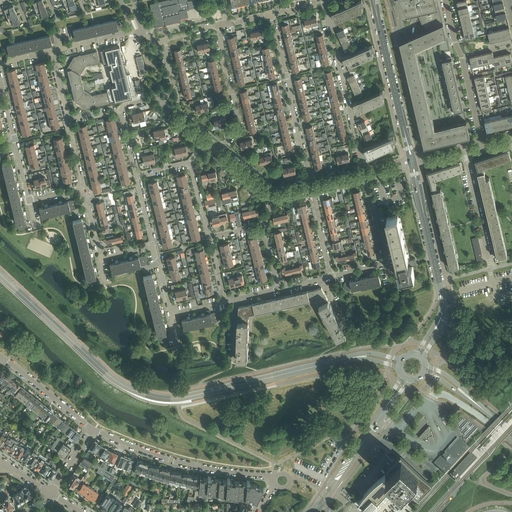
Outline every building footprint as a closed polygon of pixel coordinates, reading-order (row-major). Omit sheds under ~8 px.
[(167,0),(150,4),(155,27),(163,25),(165,24),(165,25),(181,21),(180,19),(188,17),(186,9),(189,9),(200,6),(198,0),(191,0),(187,1),(187,0),(167,0)] [(338,10),(332,12),(336,22),(337,22),(343,20),(363,10),(361,6),(364,5),(361,0),(360,0),(338,10)] [(415,8),(438,3),(437,0),(401,0),(406,10),(415,8)] [(503,1),(491,4),(492,9),(504,6),(503,1)] [(75,5),(74,3),(65,6),(67,12),(69,14),(76,12),(74,9),(77,8),(77,7),(75,5)] [(443,23),(438,3),(415,8),(425,31),(443,23)] [(37,13),(45,9),(43,4),(35,8),(37,13)] [(4,10),(6,15),(15,11),(12,5),(4,6),(5,9),(4,9),(4,10)] [(504,6),(492,9),(493,14),(506,11),(504,6)] [(46,11),(45,9),(37,13),(39,18),(40,21),(47,19),(46,15),(48,14),(47,11),(46,11)] [(17,16),(15,11),(6,15),(8,20),(17,16)] [(506,11),(493,14),(495,20),(507,17),(506,11)] [(18,18),(17,16),(8,20),(10,25),(11,27),(19,26),(19,25),(18,26),(17,22),(20,21),(19,21),(18,18)] [(118,29),(118,28),(116,20),(101,23),(103,32),(109,31),(110,33),(112,32),(112,30),(118,29)] [(98,36),(98,34),(103,32),(101,23),(87,27),(89,36),(95,34),(95,36),(98,36)] [(400,43),(424,147),(470,137),(466,121),(465,122),(466,124),(462,125),(462,124),(459,125),(459,126),(455,127),(455,126),(451,126),(452,128),(448,129),(447,127),(444,128),(444,129),(440,130),(440,129),(437,130),(437,133),(435,133),(434,131),(433,131),(432,127),(433,127),(432,124),(431,124),(430,120),(432,120),(431,116),(429,117),(428,113),(430,112),(429,109),(427,110),(427,105),(428,105),(427,102),(426,102),(425,98),(426,98),(426,95),(424,95),(423,91),(425,90),(424,87),(422,87),(421,83),(423,83),(422,80),(421,80),(420,76),(421,76),(420,72),(419,73),(418,69),(420,68),(419,65),(417,66),(416,62),(418,61),(417,58),(415,58),(414,54),(416,54),(415,51),(414,49),(417,48),(418,49),(445,37),(446,38),(447,38),(443,23),(425,31),(400,43)] [(75,39),(81,38),(81,40),(84,39),(83,37),(89,36),(87,27),(73,30),(73,32),(74,37),(75,38),(75,39)] [(339,38),(346,35),(349,34),(348,32),(345,33),(344,29),(343,29),(341,30),(337,32),(339,38)] [(348,38),(346,35),(339,38),(342,43),(351,39),(350,37),(348,38)] [(43,46),(43,48),(46,48),(46,46),(52,44),(51,43),(50,36),(35,39),(37,48),(43,46)] [(29,50),(29,52),(32,51),(31,49),(37,48),(35,39),(21,42),(23,51),(29,50)] [(351,39),(342,43),(344,49),(354,45),(351,39)] [(15,53),(15,55),(18,55),(17,53),(23,51),(21,42),(6,46),(8,54),(9,55),(15,53)] [(134,44),(122,46),(126,61),(138,58),(134,44)] [(372,45),(350,55),(349,55),(343,58),(347,68),(347,67),(353,65),(374,56),(372,51),(374,50),(372,45)] [(119,46),(100,51),(104,66),(110,64),(111,68),(109,69),(112,81),(114,81),(115,86),(106,88),(110,103),(132,98),(129,88),(127,77),(123,63),(124,63),(123,56),(121,56),(119,46)] [(73,58),(67,68),(75,102),(86,109),(110,103),(106,88),(88,93),(83,71),(104,66),(100,51),(73,58)] [(475,56),(470,57),(472,67),(478,66),(475,56)] [(442,68),(445,68),(452,103),(451,103),(453,111),(463,109),(453,57),(443,59),(443,62),(441,63),(442,68)] [(95,83),(104,82),(103,73),(94,74),(95,83)] [(347,78),(350,83),(356,80),(359,79),(359,77),(356,78),(354,75),(351,76),(347,78)] [(352,89),(359,86),(362,84),(361,82),(358,84),(356,80),(350,83),(352,89)] [(361,90),(359,86),(352,89),(355,94),(364,90),(364,88),(361,90)] [(192,98),(191,96),(195,95),(194,89),(190,90),(184,92),(185,98),(186,97),(186,100),(192,98)] [(360,101),(360,100),(353,103),(358,113),(364,110),(384,101),(382,97),(385,95),(383,90),(360,101)] [(202,111),(208,110),(207,103),(204,104),(203,101),(200,102),(201,104),(202,111)] [(511,111),(490,117),(491,119),(511,114),(511,111)] [(304,120),(311,119),(310,116),(313,115),(312,112),(309,113),(303,114),(304,120)] [(360,129),(367,126),(370,124),(368,119),(365,120),(362,121),(358,123),(360,129)] [(490,120),(485,122),(487,131),(493,130),(490,120)] [(369,129),(367,126),(360,129),(363,134),(373,130),(372,128),(369,129)] [(363,134),(365,140),(375,135),(373,130),(363,134)] [(368,158),(395,146),(393,142),(396,141),(393,136),(370,146),(364,149),(368,158)] [(508,151),(500,154),(503,162),(511,159),(508,151)] [(265,156),(267,163),(273,162),(271,152),(265,154),(265,156)] [(494,156),(497,164),(503,162),(500,154),(494,156)] [(494,156),(488,158),(491,166),(497,164),(494,156)] [(488,158),(482,160),(485,168),(491,166),(488,158)] [(476,162),(480,174),(485,173),(484,169),(485,168),(482,160),(476,162)] [(460,162),(452,165),(455,174),(463,171),(460,162)] [(12,169),(11,163),(2,165),(5,180),(14,177),(13,171),(15,171),(14,168),(12,169)] [(452,165),(446,167),(449,176),(455,174),(452,165)] [(446,167),(440,169),(443,178),(449,176),(446,167)] [(440,169),(434,171),(437,180),(443,178),(440,169)] [(211,181),(218,179),(216,171),(209,173),(211,181)] [(431,184),(432,187),(437,186),(435,180),(437,180),(434,171),(428,173),(431,184)] [(209,173),(202,175),(204,183),(211,181),(209,173)] [(486,178),(485,173),(480,174),(480,176),(479,176),(482,186),(491,184),(489,178),(486,178)] [(5,180),(9,194),(18,192),(17,186),(19,185),(18,183),(16,183),(14,177),(5,180)] [(100,184),(92,186),(93,193),(102,191),(100,184)] [(492,190),(491,184),(482,186),(484,195),(488,194),(487,191),(492,190)] [(437,186),(432,187),(433,190),(432,190),(436,207),(444,205),(441,189),(437,190),(437,186)] [(484,195),(485,201),(494,199),(492,190),(487,191),(488,194),(484,195)] [(9,194),(12,208),(21,206),(20,200),(22,200),(21,197),(19,198),(18,192),(9,194)] [(232,201),(231,197),(229,192),(222,193),(224,199),(225,203),(232,201)] [(127,203),(128,203),(134,202),(133,195),(125,196),(127,203)] [(496,205),(494,199),(485,201),(487,207),(496,205)] [(74,209),(77,208),(78,205),(77,202),(75,200),(72,200),(68,201),(69,206),(73,205),(74,209)] [(61,201),(59,201),(59,203),(53,205),(56,214),(70,210),(69,206),(68,201),(62,203),(61,201)] [(96,203),(98,210),(104,209),(106,208),(104,201),(96,203)] [(41,217),(56,214),(53,205),(48,206),(47,204),(45,205),(45,207),(39,208),(41,217)] [(299,213),(301,212),(307,211),(306,204),(297,206),(299,213)] [(439,222),(448,220),(444,205),(436,207),(439,222)] [(492,212),(497,211),(496,205),(487,207),(489,216),(493,215),(492,212)] [(12,208),(16,223),(25,221),(24,215),(25,214),(25,212),(23,212),(21,206),(12,208)] [(130,217),(138,215),(136,209),(130,210),(131,213),(129,213),(130,217)] [(489,216),(490,222),(499,220),(497,211),(492,212),(493,215),(489,216)] [(219,215),(221,223),(228,222),(226,213),(219,215)] [(282,222),(280,216),(278,216),(277,214),(273,216),(275,223),(282,222)] [(133,224),(139,222),(138,215),(130,217),(132,224),(133,224)] [(221,223),(219,215),(212,217),(214,225),(221,223)] [(410,260),(409,257),(400,217),(399,217),(398,215),(387,217),(388,217),(386,218),(398,268),(400,279),(415,275),(412,265),(416,264),(416,263),(415,259),(410,260)] [(72,221),(76,236),(85,234),(84,228),(86,227),(85,224),(83,225),(81,219),(72,221)] [(335,219),(334,219),(328,221),(330,228),(336,226),(337,226),(335,219)] [(359,228),(362,228),(368,226),(366,219),(360,221),(358,221),(359,228)] [(443,238),(452,236),(448,220),(439,222),(443,238)] [(500,226),(499,220),(490,222),(491,228),(500,226)] [(26,225),(25,221),(16,223),(17,227),(18,229),(21,230),(24,230),(26,227),(26,225)] [(502,232),(500,226),(491,228),(494,237),(498,236),(497,233),(502,232)] [(494,237),(495,243),(504,241),(502,232),(497,233),(498,236),(494,237)] [(76,236),(79,250),(88,248),(87,242),(89,242),(88,239),(86,239),(85,234),(76,236)] [(446,253),(455,251),(452,236),(443,238),(446,253)] [(333,242),(335,249),(343,247),(341,240),(339,240),(333,242)] [(505,247),(504,241),(495,243),(496,249),(505,247)] [(507,256),(505,247),(496,249),(497,254),(495,254),(496,258),(507,256)] [(79,250),(83,265),(92,262),(91,257),(93,256),(92,253),(90,254),(88,248),(79,250)] [(455,251),(446,253),(450,269),(459,267),(455,251)] [(346,256),(345,252),(341,253),(342,257),(338,257),(338,256),(336,257),(337,260),(339,260),(339,262),(347,260),(346,256)] [(317,253),(311,254),(309,255),(311,262),(319,260),(317,253)] [(142,256),(138,257),(141,266),(144,265),(147,264),(148,261),(147,258),(145,256),(142,256)] [(132,257),(129,257),(130,259),(124,261),(126,270),(141,266),(138,257),(132,259),(132,257)] [(118,260),(115,261),(116,263),(110,264),(112,273),(126,270),(124,261),(118,262),(118,260)] [(312,268),(320,267),(319,260),(311,262),(312,268)] [(96,271),(95,268),(93,268),(92,262),(83,265),(87,279),(96,277),(94,271),(96,271)] [(364,278),(366,286),(381,283),(379,274),(373,276),(372,274),(370,274),(370,276),(364,278)] [(152,275),(143,277),(147,292),(156,289),(154,284),(156,283),(155,280),(153,281),(152,275)] [(234,277),(236,286),(242,284),(241,280),(243,280),(242,276),(240,277),(240,276),(234,277)] [(96,281),(96,277),(87,279),(87,283),(89,285),(92,286),(94,286),(96,284),(96,281)] [(350,281),(352,290),(366,286),(364,278),(358,279),(358,277),(355,278),(356,279),(350,281)] [(349,291),(350,290),(352,290),(350,281),(347,282),(345,283),(344,286),(344,288),(346,290),(349,291)] [(289,295),(291,305),(310,301),(315,300),(317,300),(319,305),(328,301),(321,288),(308,291),(307,291),(300,293),(296,293),(296,294),(289,295)] [(156,289),(147,292),(150,306),(159,304),(158,298),(160,298),(159,295),(157,295),(156,289)] [(278,298),(271,300),(273,309),(291,305),(289,295),(282,297),(278,298)] [(273,309),(271,300),(264,301),(260,302),(253,304),(239,307),(238,322),(248,322),(248,316),(250,315),(255,314),(273,309)] [(332,307),(328,301),(319,305),(328,322),(337,318),(334,311),(332,307)] [(150,306),(154,321),(162,318),(161,313),(163,312),(162,309),(160,310),(159,304),(150,306)] [(201,314),(202,316),(196,317),(198,326),(212,322),(210,314),(204,315),(204,313),(201,314)] [(218,320),(219,318),(219,315),(217,313),(214,313),(210,314),(212,322),(216,322),(218,320)] [(183,329),(198,326),(196,317),(190,318),(190,316),(187,317),(187,319),(181,320),(183,329)] [(164,324),(162,318),(154,321),(157,335),(166,333),(165,327),(167,326),(166,324),(164,324)] [(328,322),(337,339),(346,334),(343,328),(341,324),(337,318),(328,322)] [(248,341),(248,322),(238,322),(238,329),(237,334),(238,334),(237,341),(248,341)] [(167,340),(167,337),(166,333),(157,335),(158,339),(159,341),(162,343),(165,342),(167,340)] [(248,341),(237,341),(237,348),(237,352),(237,360),(247,360),(248,341)] [(7,375),(6,375),(1,381),(3,383),(1,386),(3,388),(11,378),(9,377),(9,375),(7,374),(7,375)] [(7,386),(10,388),(15,382),(15,380),(14,379),(12,379),(11,378),(3,388),(5,389),(7,386)] [(15,382),(10,388),(8,390),(13,394),(20,386),(20,384),(18,383),(17,383),(15,382)] [(14,394),(19,398),(25,390),(25,389),(24,388),(23,388),(21,386),(14,394)] [(25,390),(19,398),(23,402),(30,393),(25,390)] [(23,402),(28,405),(34,397),(33,395),(31,393),(30,394),(30,393),(23,402)] [(34,397),(28,405),(26,408),(31,411),(33,409),(39,401),(39,400),(39,399),(37,398),(36,399),(34,397)] [(44,404),(39,401),(33,409),(37,412),(44,404)] [(41,416),(48,408),(46,406),(46,405),(45,404),(44,404),(37,412),(41,416)] [(48,408),(41,416),(40,418),(42,419),(43,418),(46,420),(47,418),(53,411),(52,411),(52,410),(51,409),(50,409),(48,408)] [(47,418),(52,422),(57,415),(57,414),(56,413),(55,413),(53,411),(47,418)] [(52,422),(57,425),(62,419),(60,417),(60,416),(59,415),(58,415),(57,415),(52,422)] [(64,420),(62,419),(57,425),(61,429),(67,422),(66,422),(66,421),(65,420),(64,420)] [(61,429),(66,433),(71,426),(69,424),(69,423),(68,422),(67,422),(61,429)] [(66,433),(70,436),(76,430),(75,429),(75,428),(74,427),(73,428),(71,426),(66,433)] [(429,426),(419,437),(424,439),(423,439),(428,440),(431,440),(433,438),(432,435),(433,435),(431,431),(429,426)] [(76,430),(70,436),(76,441),(80,433),(78,432),(78,430),(77,429),(76,430)] [(2,446),(8,436),(3,433),(0,436),(0,444),(2,445),(2,446)] [(9,435),(8,436),(2,446),(2,447),(4,448),(5,448),(7,449),(14,439),(9,435)] [(47,437),(43,442),(48,445),(52,440),(47,437)] [(14,439),(7,449),(9,450),(9,451),(11,452),(13,452),(19,442),(14,439)] [(437,466),(446,474),(470,448),(461,440),(437,466)] [(89,450),(94,453),(100,444),(99,443),(98,442),(97,442),(95,441),(89,450)] [(21,442),(13,453),(15,455),(19,458),(26,446),(21,442)] [(63,443),(60,447),(68,452),(71,448),(74,444),(72,443),(70,445),(68,444),(67,445),(63,443)] [(97,453),(100,455),(105,447),(105,446),(103,445),(102,445),(100,444),(94,453),(96,454),(97,453)] [(20,458),(26,462),(33,451),(27,447),(20,458)] [(57,451),(66,456),(68,452),(60,447),(57,451)] [(105,447),(100,455),(99,456),(102,458),(100,460),(103,462),(104,460),(110,451),(110,450),(110,449),(108,448),(107,449),(105,447)] [(33,451),(26,462),(32,466),(38,456),(39,456),(37,454),(33,451)] [(111,451),(110,451),(104,460),(109,462),(108,463),(113,465),(117,454),(116,452),(115,452),(114,452),(111,451)] [(123,468),(127,458),(127,457),(127,456),(124,455),(124,456),(121,455),(117,466),(123,468)] [(38,456),(32,466),(36,468),(38,469),(44,460),(38,456)] [(408,496),(411,493),(418,501),(432,486),(401,456),(387,471),(389,473),(386,476),(394,484),(408,496)] [(457,463),(451,469),(456,474),(454,477),(457,480),(459,477),(476,459),(473,456),(462,468),(457,463)] [(99,466),(84,457),(79,465),(88,470),(90,467),(89,467),(91,464),(99,469),(100,467),(99,466)] [(128,458),(127,458),(123,468),(128,471),(127,473),(130,474),(131,469),(129,469),(133,460),(130,459),(131,458),(128,457),(128,458)] [(50,466),(51,466),(53,462),(54,461),(51,459),(49,462),(45,460),(39,470),(45,474),(50,466)] [(134,470),(140,472),(143,462),(140,461),(139,461),(137,460),(134,470)] [(50,478),(52,477),(57,470),(54,468),(57,464),(53,462),(51,466),(46,475),(50,478)] [(146,463),(143,462),(140,472),(145,473),(148,464),(147,463),(146,463)] [(145,473),(151,475),(154,465),(151,464),(151,465),(148,464),(145,473)] [(157,466),(154,465),(151,475),(156,477),(159,468),(157,467),(157,466)] [(112,473),(100,467),(99,469),(97,472),(112,482),(115,478),(116,476),(113,474),(112,473)] [(159,468),(156,477),(162,479),(165,469),(162,468),(161,468),(159,468)] [(168,470),(165,469),(162,479),(168,481),(170,471),(168,470)] [(170,471),(168,481),(173,482),(176,472),(173,471),(172,472),(170,471)] [(179,473),(176,472),(173,482),(179,483),(181,474),(179,473)] [(80,479),(73,474),(67,484),(68,485),(69,486),(70,486),(71,486),(73,487),(76,484),(76,485),(78,482),(80,483),(84,477),(82,475),(80,479)] [(181,474),(179,483),(185,485),(187,475),(184,474),(181,474)] [(394,484),(386,476),(386,475),(385,474),(384,475),(383,476),(381,477),(380,478),(378,480),(375,482),(374,484),(371,486),(369,488),(367,491),(366,493),(364,495),(361,497),(353,502),(364,507),(365,506),(369,510),(394,484)] [(207,476),(207,478),(200,477),(198,492),(249,498),(256,501),(263,488),(253,483),(249,483),(249,481),(246,480),(246,483),(229,481),(230,478),(227,478),(227,480),(210,478),(210,476),(207,476)] [(108,488),(110,490),(117,480),(115,478),(112,482),(108,488)] [(130,480),(129,482),(135,485),(158,493),(158,492),(136,484),(130,480)] [(20,486),(17,488),(24,499),(28,497),(30,496),(31,496),(33,495),(33,493),(32,491),(30,491),(28,487),(22,483),(19,485),(20,486)] [(81,495),(85,497),(90,488),(83,483),(82,485),(81,485),(80,486),(81,487),(79,490),(83,493),(81,495)] [(123,492),(127,495),(132,487),(128,484),(123,492)] [(24,501),(24,499),(17,488),(13,491),(12,490),(9,492),(13,498),(14,497),(18,503),(20,502),(22,502),(24,501)] [(98,493),(90,488),(85,497),(88,499),(89,497),(93,500),(95,496),(96,497),(97,495),(98,493)] [(374,507),(371,511),(373,511),(410,511),(414,509),(410,505),(407,503),(405,500),(392,488),(374,507)] [(105,508),(109,510),(108,511),(115,511),(122,503),(116,499),(115,500),(112,498),(107,494),(99,505),(100,505),(100,507),(101,508),(103,507),(103,508),(103,507),(105,508)] [(168,499),(161,499),(161,503),(166,503),(166,502),(187,502),(193,502),(194,497),(188,495),(187,500),(181,500),(181,499),(181,498),(175,498),(174,501),(168,501),(168,499)] [(4,497),(0,499),(8,510),(10,510),(11,509),(11,508),(12,508),(12,507),(15,505),(8,496),(5,498),(4,497)] [(228,511),(228,505),(234,505),(234,503),(227,503),(226,511),(228,511)]
